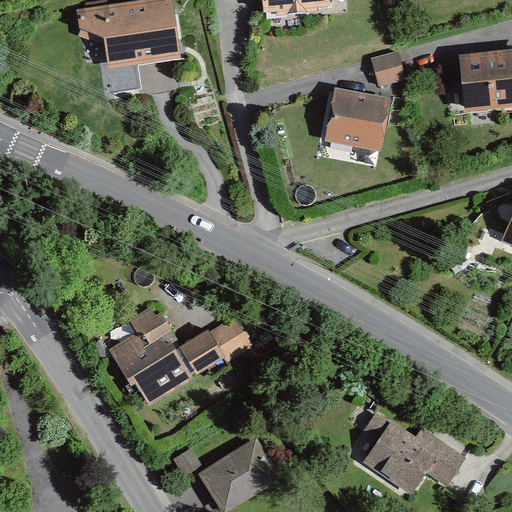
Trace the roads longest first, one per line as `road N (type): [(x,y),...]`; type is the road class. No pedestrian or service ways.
road 1 (residential): [(511,410),(242,249),(0,137)]
road 2 (residential): [(151,511),(0,279)]
